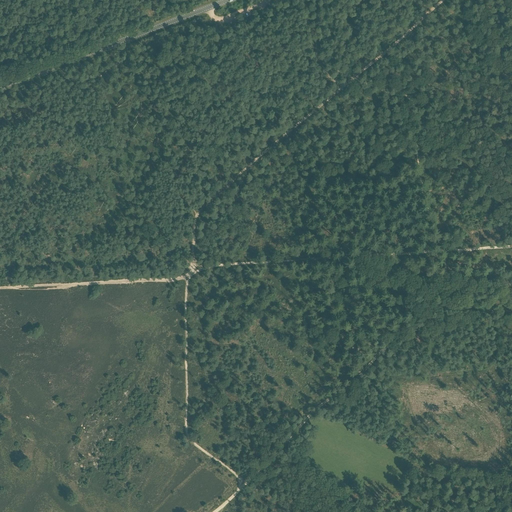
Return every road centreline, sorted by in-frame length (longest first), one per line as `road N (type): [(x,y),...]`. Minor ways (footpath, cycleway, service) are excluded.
road 1 (track): [(190,274),(223,264),(511,246)]
road 2 (track): [(449,304),(405,333),(245,482)]
road 3 (tertiary): [(0,87),(227,0)]
road 4 (track): [(245,482),(188,437),(187,275)]
road 5 (track): [(187,275),(0,288)]
road 6 (track): [(442,0),(342,87)]
